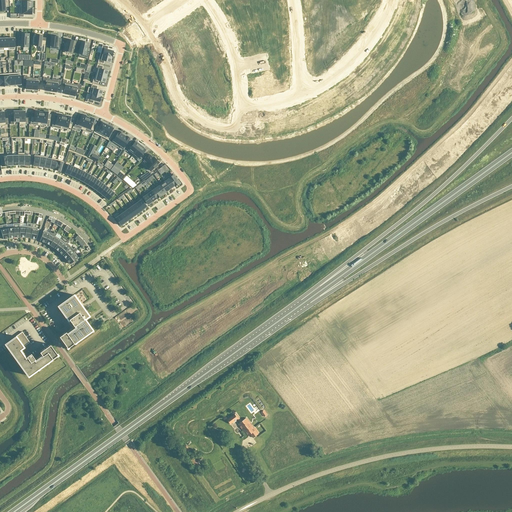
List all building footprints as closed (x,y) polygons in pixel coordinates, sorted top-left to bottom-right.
[(17,0),(18,1),(21,1),(21,8),(19,8),(32,9),(32,8),(31,8),(32,2),(24,1),(23,0),(17,0)] [(134,0),(141,10),(143,8),(145,10),(150,6),(145,0),(134,0)] [(275,4),(275,6),(281,6),(281,8),(284,8),(285,2),(281,1),(281,0),(275,0),(275,4)] [(303,3),(302,10),(306,11),(306,8),(313,9),(313,0),(306,0),(306,3),(303,3)] [(313,0),(313,9),(319,9),(319,10),(322,11),(323,4),(320,4),(320,0),(313,0)] [(355,7),(354,13),(358,13),(358,12),(364,12),(365,0),(358,0),(358,7),(355,7)] [(365,0),(364,12),(371,13),(371,14),(374,14),(375,8),(371,8),(371,0),(365,0)] [(399,7),(396,14),(400,16),(398,21),(405,24),(407,18),(404,17),(406,10),(407,11),(409,6),(402,3),(400,8),(399,7)] [(18,14),(18,17),(24,17),(24,14),(32,15),(32,9),(19,8),(19,14),(18,14)] [(201,9),(197,12),(202,20),(207,17),(201,9)] [(197,12),(192,15),(198,23),(202,20),(197,12)] [(192,15),(188,19),(193,26),(198,23),(192,15)] [(239,17),(230,21),(232,26),(241,22),(239,17)] [(188,19),(184,22),(189,29),(193,26),(188,19)] [(184,22),(179,25),(185,33),(189,29),(184,22)] [(241,22),(232,26),(234,31),(243,27),(241,22)] [(306,27),(306,30),(307,30),(307,32),(319,33),(320,23),(314,22),(314,26),(308,26),(307,27),(306,27)] [(391,26),(388,32),(399,38),(404,27),(397,24),(395,28),(391,26)] [(179,25),(175,28),(180,36),(185,33),(179,25)] [(243,27),(234,31),(237,36),(245,32),(243,27)] [(351,28),(345,37),(352,42),(354,38),(357,40),(362,31),(356,27),(354,30),(351,28)] [(214,30),(205,33),(207,38),(216,35),(214,30)] [(245,32),(237,36),(239,41),(248,37),(245,32)] [(306,34),(306,37),(307,37),(307,39),(313,39),(313,43),(319,43),(319,33),(307,32),(307,34),(306,34)] [(167,33),(161,37),(168,47),(174,43),(174,44),(178,41),(174,35),(170,37),(167,33)] [(18,36),(18,47),(28,48),(29,35),(21,34),(21,36),(18,36)] [(34,38),(34,42),(35,42),(34,46),(40,47),(39,52),(44,53),(46,41),(42,41),(42,35),(36,35),(35,38),(34,38)] [(52,36),(50,48),(59,50),(60,44),(57,43),(58,37),(57,37),(57,36),(53,35),(53,36),(52,36)] [(216,35),(207,38),(209,43),(218,39),(216,35)] [(341,38),(334,45),(336,47),(343,55),(345,53),(346,53),(348,51),(347,50),(348,50),(343,45),(345,43),(341,38)] [(66,47),(65,52),(70,53),(70,54),(75,55),(77,46),(73,45),(74,41),(68,39),(66,44),(67,45),(66,47)] [(218,39),(209,43),(211,48),(220,44),(218,39)] [(382,40),(378,46),(387,53),(391,47),(393,49),(395,46),(389,41),(387,44),(382,40)] [(81,42),(78,54),(85,56),(84,59),(87,60),(89,51),(86,50),(88,43),(81,42)] [(220,44),(211,48),(213,52),(221,49),(220,44)] [(102,45),(100,54),(112,57),(113,51),(107,50),(108,47),(102,45)] [(281,45),(274,46),(275,49),(276,49),(276,56),(289,55),(289,48),(286,48),(281,49),(281,45)] [(328,48),(325,51),(332,58),(335,55),(338,59),(343,55),(336,47),(334,45),(335,47),(331,51),(328,48)] [(181,54),(174,57),(176,64),(188,59),(186,53),(187,52),(186,49),(180,51),(181,54)] [(221,49),(213,52),(215,57),(223,54),(221,49)] [(375,53),(369,61),(375,65),(377,62),(379,64),(385,56),(380,53),(378,55),(375,53)] [(100,54),(98,63),(104,64),(104,61),(110,63),(112,57),(100,54)] [(276,62),(275,62),(275,66),(282,65),(281,62),(286,62),(290,62),(290,61),(290,55),(289,55),(276,56),(276,62)] [(176,65),(178,70),(179,70),(186,67),(187,70),(193,68),(194,67),(193,64),(191,65),(188,59),(176,64),(176,65)] [(312,62),(310,62),(310,67),(312,67),(312,73),(316,72),(316,73),(318,73),(318,72),(320,72),(320,67),(323,67),(328,67),(328,59),(323,59),(323,63),(320,63),(320,59),(312,60),(312,62)] [(217,60),(211,61),(212,65),(213,64),(214,71),(227,68),(228,68),(227,62),(226,62),(226,61),(218,63),(217,60)] [(363,64),(359,69),(368,78),(372,74),(373,75),(376,72),(371,68),(369,70),(363,64)] [(97,68),(96,74),(106,77),(108,71),(102,70),(103,67),(97,65),(96,68),(97,68)] [(216,77),(214,77),(215,81),(221,79),(221,76),(228,75),(227,68),(214,71),(216,77)] [(359,69),(354,73),(360,79),(358,81),(362,86),(365,83),(364,82),(368,78),(359,69)] [(183,78),(179,79),(181,82),(180,83),(182,86),(184,90),(191,87),(188,81),(192,80),(189,71),(181,74),(183,78)] [(281,77),(282,89),(288,88),(287,80),(291,80),(290,73),(286,74),(287,76),(281,77)] [(93,80),(92,83),(98,84),(99,81),(105,83),(106,77),(96,74),(94,80),(93,80)] [(274,75),(271,76),(272,82),(275,82),(276,90),(279,89),(279,90),(282,90),(282,89),(281,77),(281,76),(275,76),(274,75)] [(24,76),(23,82),(26,83),(25,90),(31,90),(32,78),(27,78),(27,77),(24,76)] [(32,78),(31,90),(37,91),(38,84),(41,84),(41,78),(38,77),(38,79),(32,78)] [(43,78),(43,84),(45,84),(44,91),(50,92),(52,80),(47,80),(47,78),(43,78)] [(52,80),(50,92),(56,93),(57,86),(60,86),(61,80),(52,79),(52,80)] [(266,81),(259,82),(261,95),(268,94),(267,86),(270,86),(269,79),(266,80),(266,81)] [(345,81),(342,83),(350,93),(351,93),(350,92),(355,89),(357,91),(359,89),(355,83),(353,85),(348,79),(347,80),(347,79),(344,81),(345,81)] [(63,81),(62,87),(65,87),(63,94),(69,95),(71,86),(71,84),(66,83),(66,81),(63,81)] [(221,82),(215,82),(215,86),(216,86),(217,92),(230,92),(230,89),(231,89),(231,86),(230,86),(230,85),(222,85),(221,82)] [(253,82),(249,82),(250,88),(253,88),(254,96),(255,96),(261,96),(261,95),(259,82),(253,83),(253,82)] [(338,87),(337,87),(342,94),(339,96),(343,101),(346,99),(345,98),(350,93),(342,83),(337,86),(338,87)] [(69,95),(69,96),(75,98),(76,91),(79,91),(80,86),(77,85),(77,87),(71,86),(69,95)] [(92,88),(91,94),(92,94),(101,97),(102,91),(97,90),(97,87),(92,85),(91,88),(92,88)] [(195,96),(189,101),(195,107),(203,100),(198,94),(200,92),(198,89),(193,93),(195,96)] [(217,99),(216,99),(216,102),(222,102),(222,99),(227,99),(230,98),(230,97),(231,97),(230,92),(217,92),(217,99)] [(329,93),(322,97),(328,107),(331,105),(332,107),(339,103),(334,96),(331,98),(329,93)] [(88,99),(87,102),(93,104),(93,101),(99,103),(101,97),(92,94),(90,100),(88,99)] [(312,109),(308,111),(311,117),(321,112),(315,100),(309,103),(312,109)] [(215,104),(214,111),(217,112),(217,117),(228,118),(229,110),(222,109),(222,105),(215,104)] [(299,107),(293,109),(298,121),(303,119),(304,121),(308,120),(304,110),(301,111),(299,107)] [(289,116),(286,117),(289,126),(292,125),(292,123),(298,121),(293,109),(292,110),(292,109),(288,110),(288,111),(287,111),(289,116)] [(10,118),(10,125),(14,125),(14,122),(19,122),(19,125),(19,111),(13,112),(13,118),(10,118)] [(19,111),(19,125),(28,125),(28,118),(25,118),(25,111),(19,111)] [(39,111),(35,111),(34,117),(31,117),(30,125),(40,126),(41,113),(39,112),(39,111)] [(4,112),(0,112),(0,125),(8,125),(8,119),(5,119),(4,112)] [(41,113),(40,126),(40,125),(46,125),(46,127),(49,127),(50,119),(47,119),(48,112),(44,112),(44,113),(41,113)] [(62,115),(58,114),(56,120),(53,120),(52,127),(61,130),(64,117),(61,116),(62,115)] [(279,114),(269,116),(272,129),(281,127),(286,126),(284,120),(280,121),(279,114)] [(78,127),(83,129),(88,118),(85,117),(86,116),(82,115),(80,121),(77,120),(74,127),(77,128),(78,127)] [(66,131),(70,132),(72,124),(69,124),(71,117),(67,116),(67,117),(64,117),(61,130),(61,128),(67,130),(66,131)] [(94,119),(91,118),(90,119),(88,118),(83,129),(83,130),(92,134),(95,126),(92,125),(94,119)] [(101,137),(107,125),(106,125),(107,124),(103,122),(102,123),(101,122),(99,127),(97,126),(93,133),(101,137)] [(107,125),(101,137),(109,141),(112,136),(113,136),(113,135),(111,133),(113,128),(112,128),(113,127),(109,125),(108,126),(107,125)] [(111,144),(116,147),(124,136),(121,134),(122,133),(119,131),(115,138),(112,136),(109,141),(107,145),(109,146),(111,144)] [(126,137),(124,136),(116,147),(121,151),(118,156),(120,158),(125,151),(128,146),(126,145),(130,139),(127,137),(126,137)] [(125,151),(127,152),(128,152),(132,156),(141,145),(137,142),(137,143),(135,142),(132,146),(129,144),(128,146),(125,151)] [(142,154),(145,150),(144,149),(144,148),(141,145),(132,156),(137,160),(139,162),(144,156),(142,154)] [(150,155),(144,161),(148,164),(146,166),(151,171),(155,168),(158,166),(158,165),(159,163),(154,158),(153,159),(150,155)] [(52,158),(49,169),(55,170),(57,160),(52,158)] [(57,160),(55,170),(60,172),(63,162),(57,160)] [(70,175),(73,167),(68,165),(65,173),(70,175)] [(113,166),(110,171),(117,175),(120,171),(113,166)] [(73,167),(70,175),(74,178),(78,169),(73,167)] [(78,169),(74,178),(79,180),(83,172),(78,169)] [(79,180),(83,182),(88,174),(83,172),(79,180)] [(148,172),(140,178),(143,181),(151,175),(148,172)] [(88,174),(83,182),(88,185),(92,177),(88,174)] [(174,175),(169,178),(170,179),(175,186),(175,187),(180,183),(174,175)] [(92,177),(88,185),(92,188),(97,180),(93,177),(92,177)] [(170,179),(165,182),(171,189),(175,186),(170,179)] [(102,183),(97,180),(92,188),(96,191),(102,183)] [(171,189),(165,182),(161,185),(166,192),(171,189)] [(102,183),(96,191),(100,194),(106,187),(102,183)] [(166,192),(161,185),(157,188),(162,195),(166,192)] [(106,187),(100,194),(104,197),(110,190),(106,187)] [(162,195),(157,188),(152,191),(157,199),(162,195)] [(104,197),(108,200),(114,194),(110,190),(104,197)] [(152,191),(148,195),(153,202),(157,199),(152,191)] [(148,195),(143,198),(148,205),(153,202),(148,195)] [(137,203),(143,210),(147,207),(142,200),(137,203)] [(143,210),(137,203),(133,206),(138,213),(143,210)] [(133,206),(129,209),(134,216),(138,213),(133,206)] [(124,212),(129,219),(134,216),(129,209),(124,212)] [(120,215),(125,223),(129,219),(124,212),(120,215)] [(120,226),(125,223),(120,215),(115,219),(120,226)] [(3,240),(9,238),(7,228),(2,229),(2,226),(0,225),(0,229),(0,230),(2,236),(1,236),(2,239),(3,239),(3,240)] [(38,229),(32,228),(30,238),(36,240),(38,229)] [(40,241),(45,243),(49,233),(43,231),(40,241)] [(49,233),(45,243),(50,246),(55,237),(57,234),(54,232),(53,234),(50,232),(49,233)] [(50,246),(54,249),(60,240),(55,237),(50,246)] [(60,240),(54,249),(58,252),(65,244),(60,240)] [(65,244),(58,252),(62,256),(71,247),(66,243),(65,244)] [(71,247),(62,256),(66,260),(74,253),(77,251),(75,248),(73,250),(71,247)] [(74,253),(66,260),(69,264),(70,264),(70,265),(73,263),(73,262),(78,258),(74,253)] [(82,301),(86,299),(81,290),(77,292),(82,301)] [(75,329),(65,336),(64,334),(66,332),(65,332),(59,337),(66,347),(67,346),(68,347),(73,344),(74,344),(73,342),(75,341),(76,342),(80,339),(80,340),(80,339),(79,338),(81,336),(82,338),(82,337),(92,330),(84,319),(89,316),(73,295),(58,306),(68,320),(67,321),(72,328),(74,327),(75,329)] [(36,361),(35,360),(30,363),(26,357),(25,358),(19,350),(29,343),(22,332),(5,344),(11,353),(12,352),(14,353),(12,355),(13,355),(17,361),(17,362),(19,361),(20,362),(18,363),(19,364),(19,363),(24,370),(23,370),(24,370),(25,369),(26,371),(25,372),(28,376),(37,370),(38,370),(37,368),(38,367),(39,369),(39,368),(46,363),(46,364),(46,363),(45,362),(47,361),(48,362),(57,355),(50,345),(39,352),(40,353),(42,351),(44,355),(36,361)] [(31,354),(26,357),(30,363),(35,360),(31,354)] [(247,437),(250,435),(253,438),(258,435),(246,419),(242,422),(238,417),(237,418),(234,415),(227,420),(230,425),(236,420),(239,424),(238,425),(247,437)]
